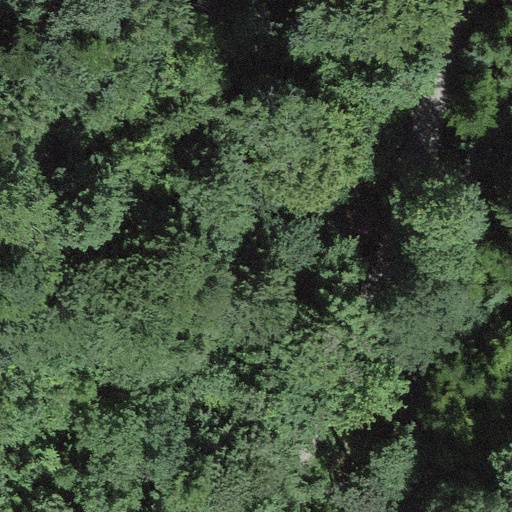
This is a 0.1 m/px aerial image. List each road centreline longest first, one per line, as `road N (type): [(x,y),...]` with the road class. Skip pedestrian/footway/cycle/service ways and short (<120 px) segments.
road 1 (track): [(263,511),(397,262),(448,0)]
road 2 (track): [(398,511),(412,437),(397,262)]
